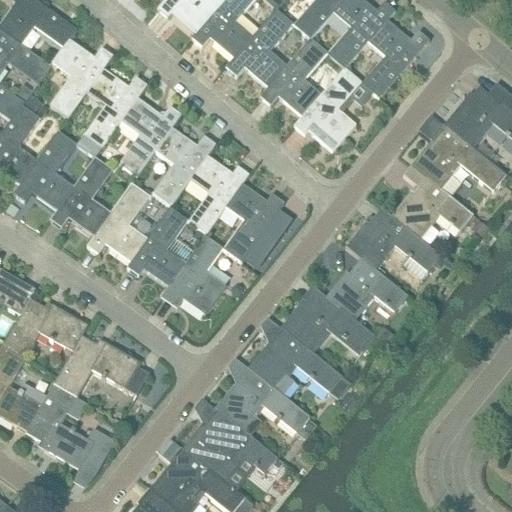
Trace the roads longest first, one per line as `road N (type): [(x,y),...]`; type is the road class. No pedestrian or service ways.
road 1 (residential): [(336,210),(88,0)]
road 2 (residential): [(203,374),(0,232)]
road 3 (residential): [(477,33),(336,210)]
road 4 (residential): [(336,210),(203,374)]
road 5 (residential): [(203,374),(95,511)]
road 6 (unclassified): [(465,511),(445,475),(449,452),(511,365)]
